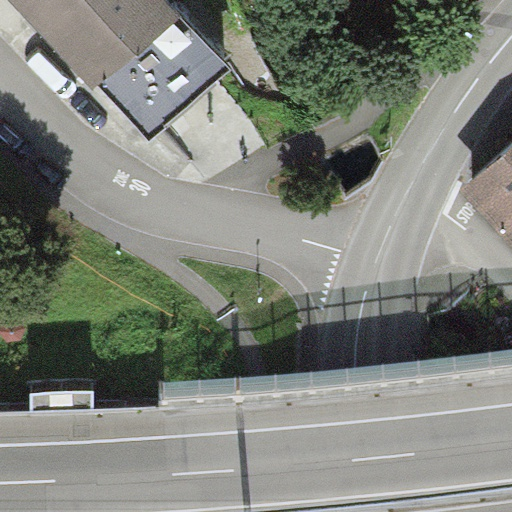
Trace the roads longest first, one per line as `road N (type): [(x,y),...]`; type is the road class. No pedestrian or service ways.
road 1 (motorway): [(511,439),(0,481)]
road 2 (residential): [(384,234),(331,241),(159,199),(68,150),(0,82)]
road 3 (tertiary): [(384,234),(364,403),(385,511)]
road 4 (tertiary): [(511,35),(474,78),(384,234)]
road 5 (residential): [(384,234),(435,227),(476,241),(511,270)]
